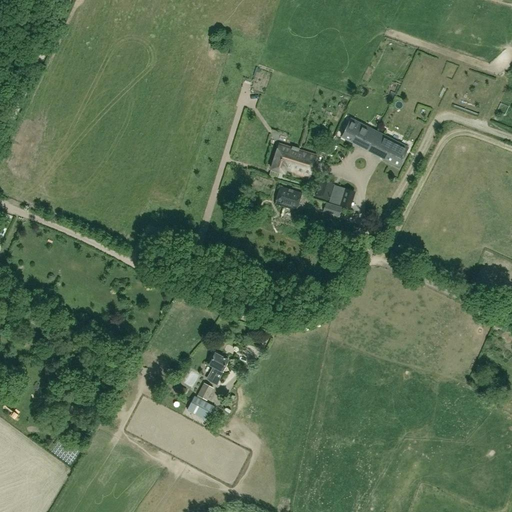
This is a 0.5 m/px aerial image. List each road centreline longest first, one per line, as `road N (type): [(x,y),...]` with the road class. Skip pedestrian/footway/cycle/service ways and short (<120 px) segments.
road 1 (track): [(511,321),(377,259),(307,318),(248,317),(0,204)]
road 2 (track): [(511,139),(454,117),(434,122),(377,259)]
